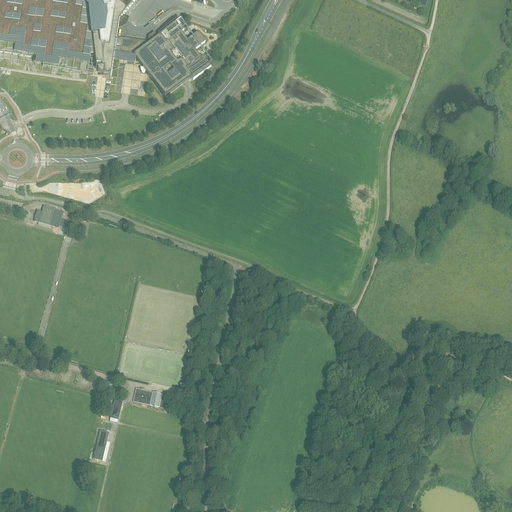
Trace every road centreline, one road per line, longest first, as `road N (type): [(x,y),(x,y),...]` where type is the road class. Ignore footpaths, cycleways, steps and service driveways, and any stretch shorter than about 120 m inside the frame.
road 1 (track): [(352,307),(386,225),(392,140),(430,32)]
road 2 (unclassified): [(5,191),(86,210),(238,267)]
road 3 (track): [(374,507),(404,379),(352,307)]
road 4 (tertiary): [(133,150),(184,125),(222,91),(277,0)]
road 5 (unknown): [(68,234),(32,356)]
